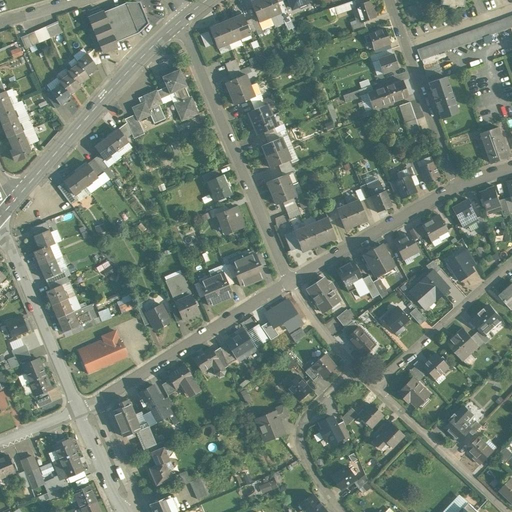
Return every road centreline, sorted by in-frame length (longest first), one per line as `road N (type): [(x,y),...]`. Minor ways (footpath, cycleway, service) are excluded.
road 1 (residential): [(176,23),(288,281)]
road 2 (secondary): [(12,201),(176,23)]
road 3 (residential): [(99,401),(288,281)]
road 4 (residential): [(386,0),(456,185)]
road 5 (residential): [(0,232),(79,412)]
road 6 (residential): [(288,281),(456,185)]
road 7 (residential): [(374,386),(511,263)]
road 8 (residential): [(374,386),(507,511)]
road 9 (residential): [(339,511),(303,451),(300,430),(353,370)]
